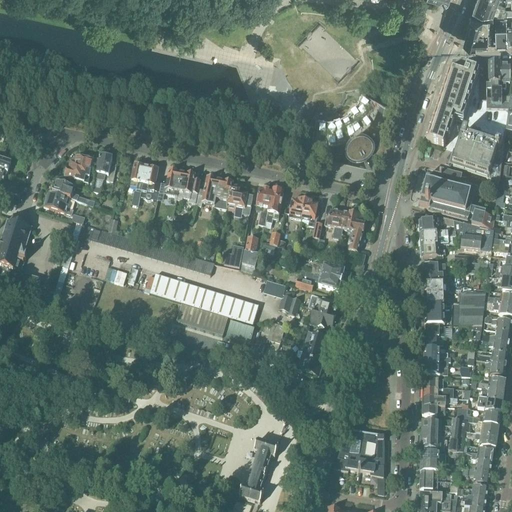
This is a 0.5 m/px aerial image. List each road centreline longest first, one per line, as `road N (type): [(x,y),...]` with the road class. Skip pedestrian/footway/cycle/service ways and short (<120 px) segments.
road 1 (residential): [(75,135),(393,198)]
road 2 (residential): [(401,506),(403,300)]
road 3 (tertiary): [(311,494),(367,299)]
road 4 (tertiary): [(393,198),(440,51)]
